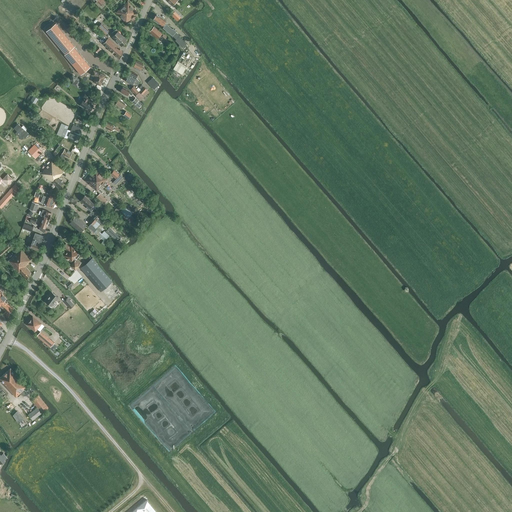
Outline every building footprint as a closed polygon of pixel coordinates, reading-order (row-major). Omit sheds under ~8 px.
[(116,12),(126,23),(138,12),(128,1),(116,12)] [(174,12),(171,14),(177,20),(180,18),(174,12)] [(166,21),(156,14),(153,19),(161,25),(161,26),(163,27),(172,35),(176,39),(175,40),(182,47),(186,44),(179,36),(180,36),(176,32),(176,31),(173,28),(172,29),(166,23),(165,24),(165,23),(166,21)] [(46,31),(65,54),(64,54),(81,74),(90,67),(74,47),(75,46),(55,23),(46,31)] [(97,27),(105,34),(109,30),(101,23),(97,27)] [(149,31),(157,38),(162,33),(154,26),(149,31)] [(111,33),(113,35),(112,36),(121,46),(127,40),(116,29),(111,33)] [(108,37),(103,43),(120,59),(123,51),(108,37)] [(133,67),(140,70),(143,71),(144,69),(141,67),(143,64),(136,60),(133,67)] [(187,76),(190,72),(191,70),(177,62),(174,69),(187,76)] [(93,81),(100,85),(102,81),(103,79),(104,79),(103,79),(105,75),(98,71),(97,72),(93,70),(91,75),(95,76),(93,81)] [(131,71),(128,76),(135,79),(138,84),(140,82),(136,77),(137,74),(131,71)] [(135,79),(128,76),(126,81),(132,84),(134,81),(137,85),(138,84),(135,79)] [(71,79),(74,81),(72,84),(78,88),(80,85),(83,86),(84,84),(73,77),(71,79)] [(147,82),(151,86),(154,89),(159,84),(154,79),(152,81),(150,79),(147,82)] [(120,92),(127,95),(128,93),(131,96),(133,94),(129,90),(123,87),(120,92)] [(141,90),(139,92),(136,95),(141,100),(149,92),(144,87),(141,90)] [(83,97),(84,98),(80,105),(83,107),(84,107),(90,111),(90,110),(91,110),(92,108),(91,108),(93,105),(87,101),(88,100),(90,97),(85,94),(83,97)] [(34,95),(30,100),(35,104),(38,98),(34,95)] [(115,104),(121,108),(122,107),(124,108),(127,104),(118,99),(115,104)] [(104,127),(111,131),(113,127),(114,127),(115,127),(116,127),(114,125),(107,122),(104,127)] [(18,123),(14,128),(17,131),(15,133),(19,137),(22,135),(25,138),(29,134),(18,123)] [(57,134),(64,137),(67,138),(68,137),(78,141),(80,134),(77,133),(78,131),(79,131),(81,127),(73,124),(71,130),(67,129),(68,126),(61,123),(57,134)] [(28,151),(35,158),(42,151),(39,148),(41,145),(37,142),(28,151)] [(53,153),(55,155),(61,147),(59,145),(53,153)] [(57,155),(59,157),(63,159),(65,155),(69,157),(72,153),(65,148),(62,153),(59,152),(57,155)] [(41,173),(52,182),(59,187),(64,181),(59,177),(64,171),(51,161),(50,163),(47,161),(44,166),(46,168),(41,173)] [(96,169),(92,173),(93,174),(91,176),(102,185),(107,179),(96,169)] [(119,174),(114,170),(111,174),(116,178),(119,174)] [(93,174),(92,173),(85,180),(89,184),(96,191),(102,185),(91,176),(93,174)] [(3,179),(8,184),(13,179),(7,174),(3,179)] [(120,175),(113,182),(115,184),(123,177),(120,175)] [(0,200),(0,207),(1,208),(20,188),(15,184),(0,200)] [(87,206),(86,207),(88,209),(94,203),(91,201),(85,195),(81,200),(87,206)] [(44,197),(43,197),(41,201),(43,202),(43,203),(44,203),(44,202),(47,203),(46,205),(53,208),(55,202),(44,198),(44,197)] [(29,209),(36,211),(39,204),(32,202),(29,209)] [(121,211),(128,218),(133,213),(126,206),(121,211)] [(39,229),(44,232),(46,226),(47,226),(48,222),(51,212),(43,209),(41,215),(43,216),(39,229)] [(70,222),(76,227),(76,228),(81,232),(86,225),(75,215),(76,215),(75,215),(72,219),(73,219),(70,222)] [(89,221),(93,225),(98,218),(94,215),(89,221)] [(22,230),(31,234),(34,226),(29,221),(26,220),(22,230)] [(96,229),(90,224),(88,227),(94,232),(96,229)] [(95,232),(97,233),(105,240),(110,235),(104,231),(102,234),(97,230),(95,232)] [(30,247),(38,249),(43,235),(35,233),(30,247)] [(62,247),(67,251),(75,257),(78,252),(71,246),(70,247),(66,243),(62,247)] [(31,273),(25,266),(28,263),(27,262),(30,259),(21,249),(8,261),(19,272),(19,271),(26,278),(31,273)] [(72,259),(74,261),(71,265),(75,269),(81,262),(75,257),(67,251),(63,255),(71,262),(72,259)] [(81,268),(85,273),(89,277),(100,291),(111,281),(92,258),(81,268)] [(13,309),(4,301),(7,297),(0,290),(0,306),(5,311),(4,313),(8,317),(10,315),(9,314),(13,309)] [(52,292),(45,301),(51,306),(58,297),(52,292)] [(64,301),(70,308),(74,305),(67,297),(64,301)] [(26,324),(35,331),(41,323),(33,316),(26,324)] [(37,336),(44,342),(48,338),(40,331),(37,336)] [(54,343),(48,338),(44,342),(50,347),(54,343)] [(0,377),(0,379),(1,381),(1,382),(2,383),(2,382),(16,397),(20,392),(23,395),(27,392),(23,388),(26,385),(10,368),(0,377)] [(28,414),(33,420),(48,408),(38,395),(32,400),(37,407),(28,414)] [(157,511),(147,500),(132,511),(157,511)]
